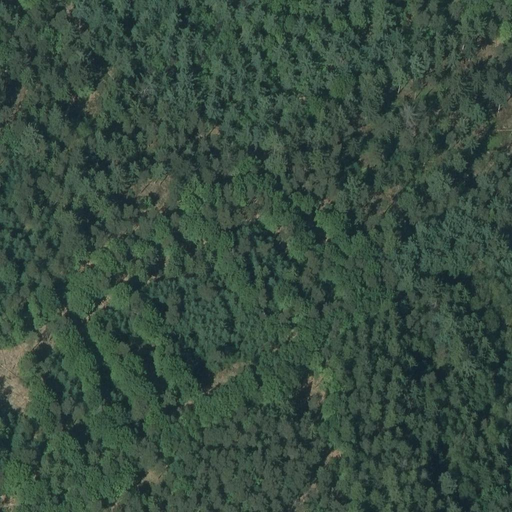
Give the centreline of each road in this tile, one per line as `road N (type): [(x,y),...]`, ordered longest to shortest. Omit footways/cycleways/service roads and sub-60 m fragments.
road 1 (track): [(511,17),(491,12),(467,21),(250,166),(118,80),(60,0)]
road 2 (track): [(96,511),(397,315),(398,300),(362,251),(264,181)]
road 3 (track): [(0,333),(250,166)]
